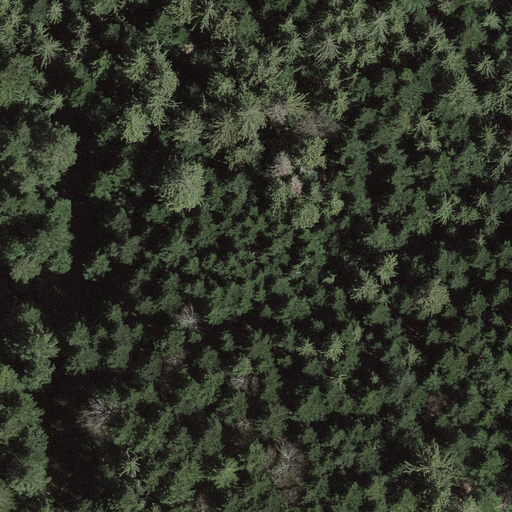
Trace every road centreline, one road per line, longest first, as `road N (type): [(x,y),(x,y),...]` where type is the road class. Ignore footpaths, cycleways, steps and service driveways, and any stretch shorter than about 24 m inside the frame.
road 1 (track): [(35,511),(55,460),(66,335),(70,80)]
road 2 (track): [(73,0),(70,80),(0,158)]
